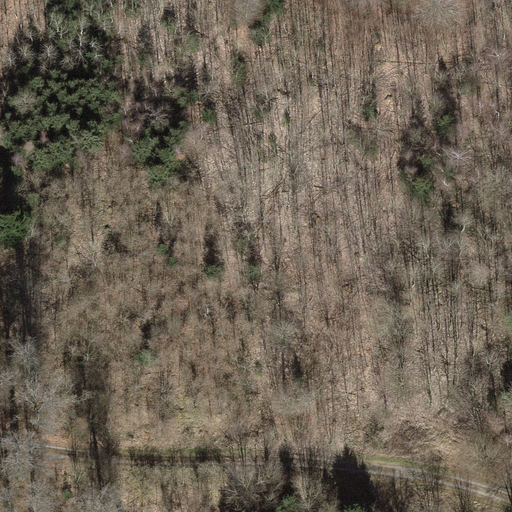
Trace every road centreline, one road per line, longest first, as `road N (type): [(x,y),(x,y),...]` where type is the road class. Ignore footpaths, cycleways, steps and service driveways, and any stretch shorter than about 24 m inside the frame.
road 1 (track): [(0,439),(113,455),(356,459)]
road 2 (track): [(356,459),(511,498)]
